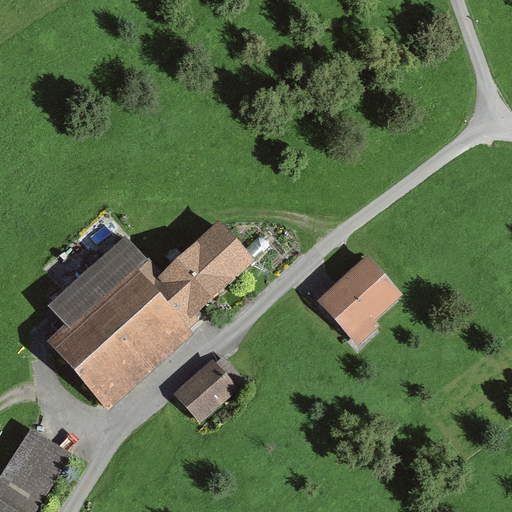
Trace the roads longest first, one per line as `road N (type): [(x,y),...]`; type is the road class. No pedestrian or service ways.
road 1 (track): [(71,511),(113,438),(183,368),(496,114),(511,123)]
road 2 (track): [(41,325),(48,379),(62,404),(113,438)]
